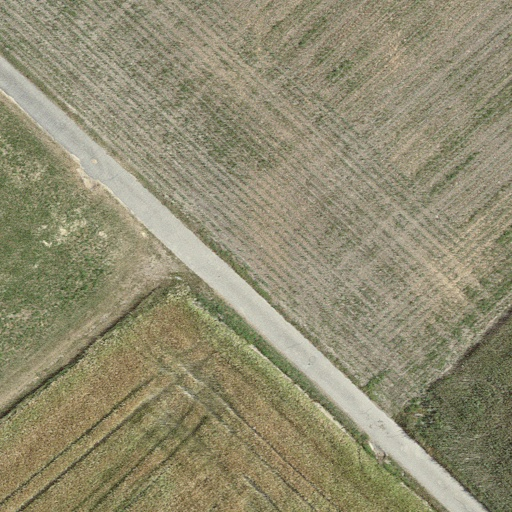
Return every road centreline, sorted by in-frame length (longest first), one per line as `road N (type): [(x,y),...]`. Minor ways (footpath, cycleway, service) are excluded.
road 1 (track): [(474,511),(0,72)]
road 2 (unknown): [(0,285),(124,187)]
